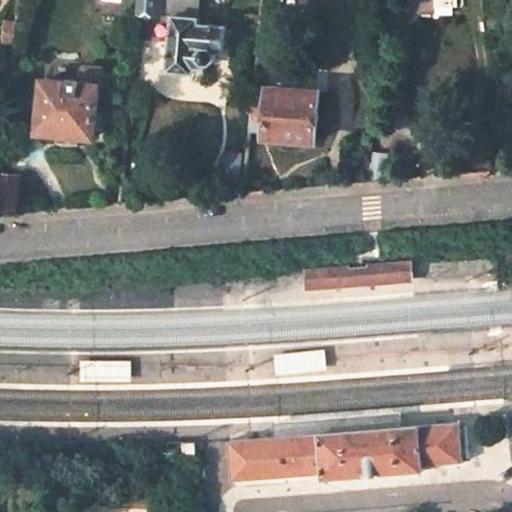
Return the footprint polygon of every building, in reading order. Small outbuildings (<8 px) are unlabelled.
[(160,12),(161,0),(142,0),(141,10),(160,12)] [(224,51),(226,24),(198,22),(199,16),(175,13),(169,68),(194,70),(194,66),(204,67),(205,59),(212,60),(217,54),(216,51),(224,51)] [(93,135),(97,83),(102,78),(104,62),(83,60),(80,60),(78,79),(64,78),(64,81),(43,79),(38,131),(56,132),(54,147),(73,149),(74,134),(93,135)] [(266,136),(316,139),(319,90),(306,89),(307,85),(288,84),(288,88),(270,87),(269,92),(254,92),(250,130),(266,132),(266,136)] [(0,214),(15,213),(18,176),(1,173),(0,183),(0,214)] [(377,270),(378,284),(408,281),(407,267),(377,270)] [(336,273),(337,287),(359,285),(378,284),(377,270),(358,271),(336,273)] [(305,275),(307,289),(337,287),(336,273),(305,275)] [(324,351),(274,356),(276,374),(326,369),(324,351)] [(131,363),(81,362),(81,380),(131,381),(131,363)] [(273,424),(274,438),(366,431),(414,427),(413,413),(273,424)] [(366,431),(281,437),(274,438),(230,442),(233,479),(321,473),(322,479),(371,476),(421,473),(420,466),(459,464),(458,458),(458,456),(456,430),(456,427),(456,424),(414,427),(366,431)] [(456,427),(458,456),(469,455),(467,426),(456,427)]
